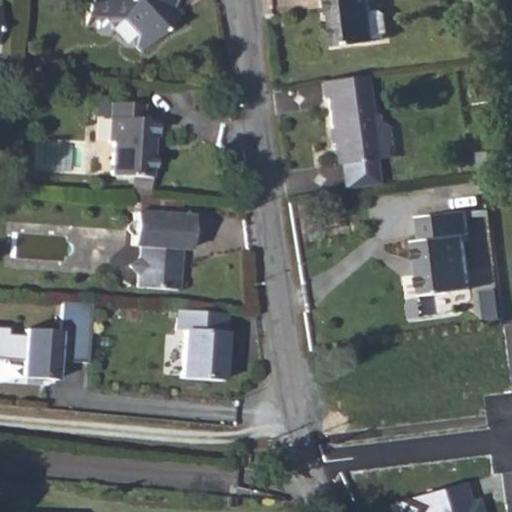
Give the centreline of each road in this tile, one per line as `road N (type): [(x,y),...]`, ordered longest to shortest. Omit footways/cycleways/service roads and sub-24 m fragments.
road 1 (unclassified): [(323,468),(290,399),(240,0)]
road 2 (residential): [(323,468),(362,451),(511,430)]
